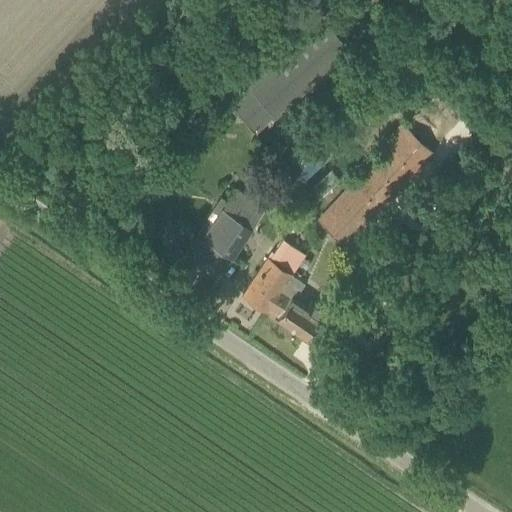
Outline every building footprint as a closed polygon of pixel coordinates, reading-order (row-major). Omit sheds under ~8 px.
[(324,0),(318,16),(336,24),(345,3),(336,0),(324,0)] [(326,22),(250,88),(274,116),(350,49),(326,22)] [(406,126),(320,218),(347,243),(433,150),(406,126)] [(201,236),(193,248),(189,254),(219,274),(230,256),(231,257),(252,227),(250,226),(264,206),(233,185),(200,235),(201,236)] [(268,310),(269,308),(286,283),(292,273),(291,273),(305,252),(283,237),(274,251),(273,249),(268,257),(242,293),(268,310)] [(276,315),(294,328),(306,336),(314,325),(329,335),(341,319),(312,299),(307,306),(294,298),(298,291),(286,283),(269,308),(278,314),(276,315)]
